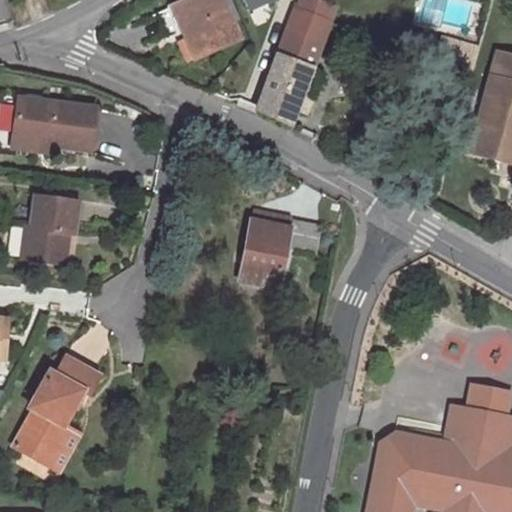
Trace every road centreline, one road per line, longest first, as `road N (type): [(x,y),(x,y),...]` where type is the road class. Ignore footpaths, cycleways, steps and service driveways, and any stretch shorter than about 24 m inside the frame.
road 1 (tertiary): [(306,511),(341,315),(400,219)]
road 2 (tertiary): [(176,104),(400,219)]
road 3 (residential): [(138,314),(176,104)]
road 4 (tertiary): [(49,39),(176,104)]
road 5 (tertiary): [(400,219),(511,281)]
